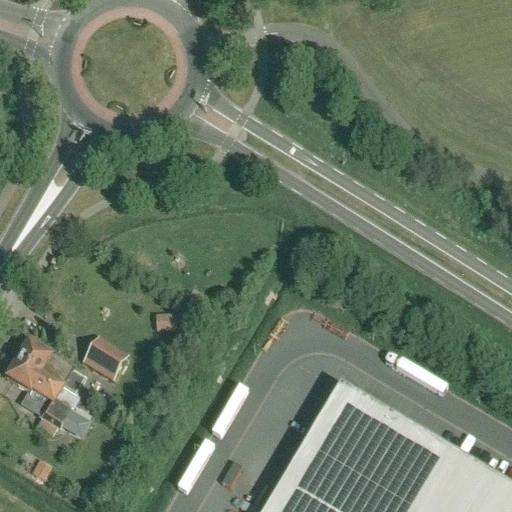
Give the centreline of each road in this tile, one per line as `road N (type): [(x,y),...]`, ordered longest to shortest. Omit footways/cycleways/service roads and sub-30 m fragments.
road 1 (unclassified): [(511,446),(336,343),(298,340),(267,367),(183,511)]
road 2 (primary): [(172,119),(201,128),(511,321)]
road 3 (primary): [(511,288),(212,102),(196,81)]
road 4 (tertiary): [(0,280),(115,132)]
road 5 (tertiary): [(68,96),(69,121),(0,263)]
